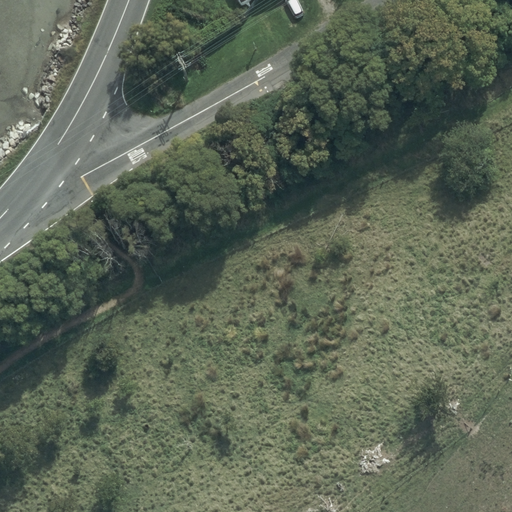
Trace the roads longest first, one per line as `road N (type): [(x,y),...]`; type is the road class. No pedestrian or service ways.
road 1 (unclassified): [(394,0),(265,78),(7,213)]
road 2 (tertiary): [(7,213),(69,129),(129,0)]
